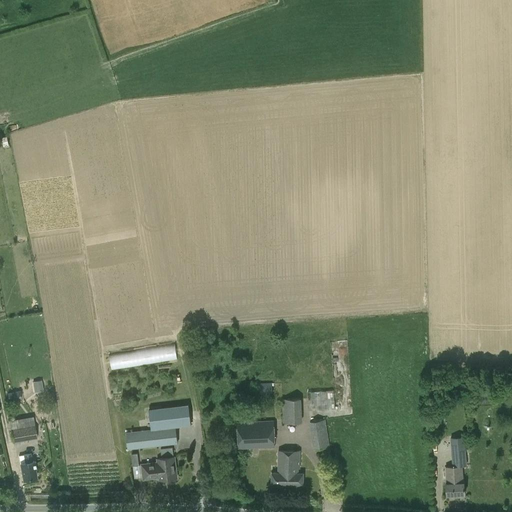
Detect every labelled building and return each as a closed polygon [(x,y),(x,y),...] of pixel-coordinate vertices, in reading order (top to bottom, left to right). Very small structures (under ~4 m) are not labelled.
[(9,146),(7,136),(1,138),(4,148),(9,146)] [(176,358),(174,344),(110,354),(112,368),(176,358)] [(463,382),(462,393),(470,394),(471,383),(463,382)] [(272,389),(274,389),(274,384),(272,384),(272,383),(260,383),(260,393),(272,393),(272,389)] [(334,390),(308,392),(309,408),(315,408),(316,410),(335,409),(334,390)] [(9,401),(21,399),(20,391),(8,393),(9,401)] [(283,422),(302,422),(301,398),(282,398),(283,422)] [(126,432),(128,448),(178,442),(176,426),(191,424),(189,404),(149,409),(151,429),(126,432)] [(274,419),(237,421),(238,448),(275,447),(274,419)] [(330,447),(326,419),(309,422),(314,450),(330,447)] [(14,442),(37,438),(35,424),(11,428),(14,442)] [(157,458),(158,462),(160,476),(160,479),(177,477),(174,456),(173,447),(161,448),(161,454),(165,454),(166,457),(157,458)] [(303,484),(303,472),(298,472),(298,468),(300,468),(300,450),(278,450),(278,472),(272,472),(271,483),(303,484)] [(453,459),(466,458),(466,450),(452,451),(453,459)] [(23,479),(37,477),(34,460),(32,460),(30,453),(24,454),(25,462),(20,463),(23,479)] [(158,462),(142,464),(144,478),(160,476),(158,462)] [(446,494),(465,493),(464,481),(462,466),(445,467),(446,482),(446,494)]
